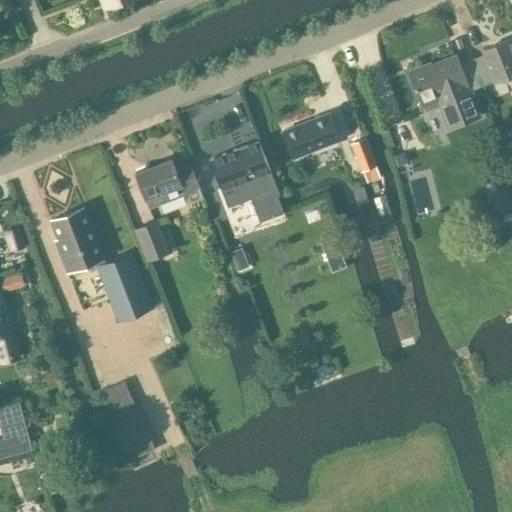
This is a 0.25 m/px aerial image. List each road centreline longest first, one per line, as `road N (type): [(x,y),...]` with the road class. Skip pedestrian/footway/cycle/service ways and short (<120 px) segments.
road 1 (tertiary): [(0,170),(444,0)]
road 2 (unclassified): [(0,74),(190,0)]
